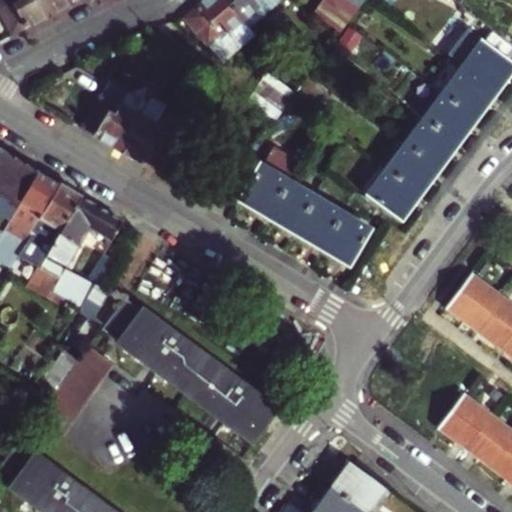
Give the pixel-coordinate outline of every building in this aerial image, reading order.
[(0,0),(0,10),(12,33),(50,14),(42,0),(0,0),(1,0),(0,0)] [(42,0),(50,14),(74,0),(42,0)] [(230,30),(241,20),(223,0),(204,0),(184,17),(183,18),(207,45),(208,45),(217,56),(227,47),(232,52),(241,44),(230,30)] [(279,0),(223,0),(241,20),(248,28),(279,0)] [(360,8),(366,0),(344,0),(345,0),(360,8)] [(141,50),(172,76),(186,60),(156,33),(141,50)] [(511,65),(483,45),(465,70),(463,69),(462,70),(496,94),(496,93),(511,70),(511,65)] [(445,93),(444,94),(477,119),(478,118),(477,118),(494,95),(495,96),(496,94),(462,70),(462,71),(463,72),(446,94),(445,93)] [(138,113),(147,104),(109,80),(81,127),(118,148),(138,113)] [(254,104),(275,120),(283,109),(273,102),(276,99),(267,92),(264,95),(262,94),(254,104)] [(426,119),(425,120),(458,145),(459,144),(458,143),(475,120),(476,120),(477,119),(444,94),(443,95),(445,96),(427,120),(426,119)] [(292,97),(283,109),(292,115),(300,104),(292,97)] [(138,113),(118,148),(154,170),(172,140),(185,118),(152,98),(147,104),(138,113)] [(458,145),(425,120),(425,121),(426,122),(408,146),(407,144),(406,145),(439,170),(440,169),(439,169),(457,145),(457,146),(458,145)] [(172,140),(154,170),(165,176),(183,146),(172,140)] [(439,170),(406,145),(406,146),(407,147),(390,169),(389,169),(388,169),(421,194),(422,193),(421,193),(438,170),(439,170)] [(0,232),(37,172),(0,149),(0,232)] [(223,188),(224,186),(241,157),(229,150),(210,180),(223,188)] [(241,157),(224,186),(241,197),(262,164),(262,163),(245,153),(241,157)] [(263,165),(262,164),(241,197),(242,198),(243,197),(269,213),(268,214),(269,214),(290,180),(289,180),(288,181),(263,166),(263,165)] [(421,194),(388,169),(388,170),(389,171),(371,195),(370,194),(369,196),(402,220),(403,219),(402,218),(419,195),(420,195),(421,194)] [(37,172),(0,232),(0,246),(16,256),(23,244),(59,185),(37,172)] [(294,230),(295,231),(316,196),(315,196),(314,198),(289,182),(290,181),(290,180),(269,214),(269,215),(270,214),(295,229),(294,230)] [(80,197),(59,185),(23,244),(35,252),(29,262),(61,281),(54,292),(68,300),(82,278),(45,256),(47,254),(80,197)] [(317,197),(316,196),(295,231),(296,230),(322,246),(321,247),(322,248),(343,213),(342,212),(341,214),(316,199),(317,197)] [(123,222),(80,197),(47,254),(66,265),(89,229),(105,238),(102,243),(108,246),(123,222)] [(343,213),(322,248),(323,248),(323,247),(349,263),(348,264),(350,265),(371,231),(370,230),(369,231),(343,215),(344,214),(343,213)] [(117,262),(104,254),(89,279),(102,287),(117,262)] [(449,309),(476,329),(500,298),(472,278),(449,309)] [(124,298),(101,329),(150,366),(218,417),(251,442),(276,410),(124,298)] [(476,329),(503,348),(511,336),(511,307),(500,298),(476,329)] [(511,336),(503,348),(511,355),(511,336)] [(102,374),(111,363),(88,346),(80,358),(102,374)] [(71,370),(93,387),(102,374),(80,358),(71,370)] [(71,370),(62,383),(84,399),(93,387),(71,370)] [(53,395),(75,411),(84,399),(62,383),(53,395)] [(67,423),(75,411),(53,395),(51,396),(44,407),(67,423)] [(440,429),(468,449),(491,419),(463,398),(440,429)] [(34,419),(57,436),(67,423),(44,407),(34,419)] [(511,455),(511,433),(491,419),(468,449),(499,472),(511,455)] [(43,511),(107,511),(17,443),(0,465),(0,480),(38,508),(43,511)] [(511,455),(499,472),(511,482),(511,455)] [(349,466),(340,479),(332,489),(362,511),(371,500),(380,489),(349,466)] [(362,511),(332,489),(316,510),(318,511),(362,511)]
